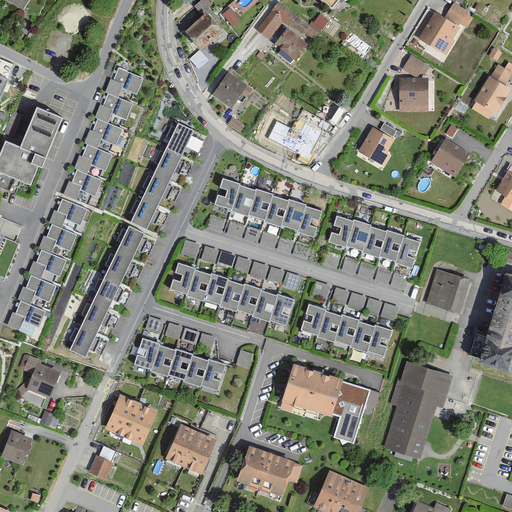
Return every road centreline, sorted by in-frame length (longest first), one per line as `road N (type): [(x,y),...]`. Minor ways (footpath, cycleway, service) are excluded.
road 1 (residential): [(226,135),(114,363)]
road 2 (residential): [(318,180),(424,0)]
road 3 (residential): [(50,511),(114,363)]
road 4 (tertiary): [(166,0),(173,66),(226,135)]
road 5 (tertiary): [(318,180),(454,224)]
